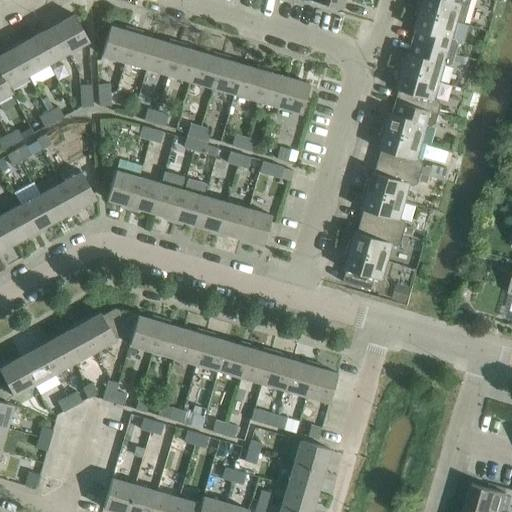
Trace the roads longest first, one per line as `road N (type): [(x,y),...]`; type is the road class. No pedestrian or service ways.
road 1 (residential): [(292,297),(104,244),(0,297)]
road 2 (residential): [(292,297),(353,85),(351,62)]
road 3 (residential): [(332,511),(383,323)]
road 4 (residential): [(351,62),(329,44),(178,0)]
road 5 (residential): [(440,511),(480,353)]
